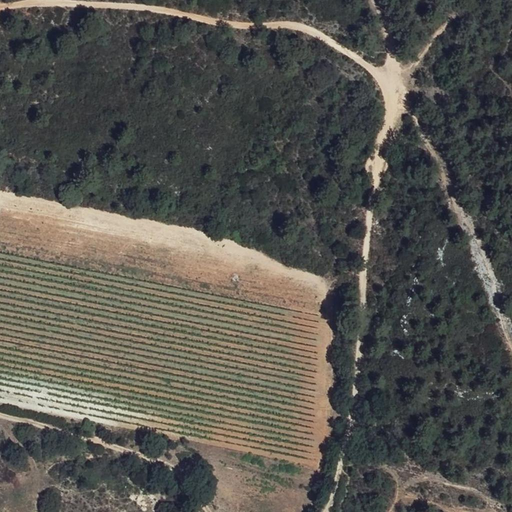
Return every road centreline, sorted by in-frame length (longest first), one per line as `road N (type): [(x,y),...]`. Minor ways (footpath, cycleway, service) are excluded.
road 1 (track): [(335,511),(361,419),(380,152),(397,88)]
road 2 (track): [(0,6),(166,7),(298,26),(397,88)]
road 3 (track): [(511,337),(396,46)]
road 4 (track): [(0,410),(169,465),(213,511)]
